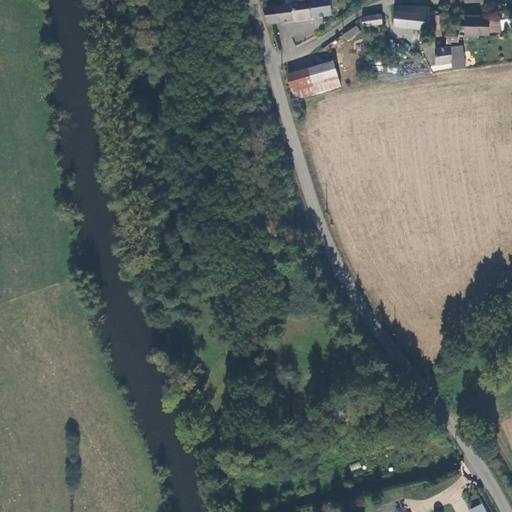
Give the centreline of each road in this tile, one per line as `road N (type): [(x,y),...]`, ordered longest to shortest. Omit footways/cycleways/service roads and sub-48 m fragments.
road 1 (unclassified): [(505,511),(480,460),(341,279),(252,0)]
road 2 (unknown): [(272,70),(391,0),(511,4)]
